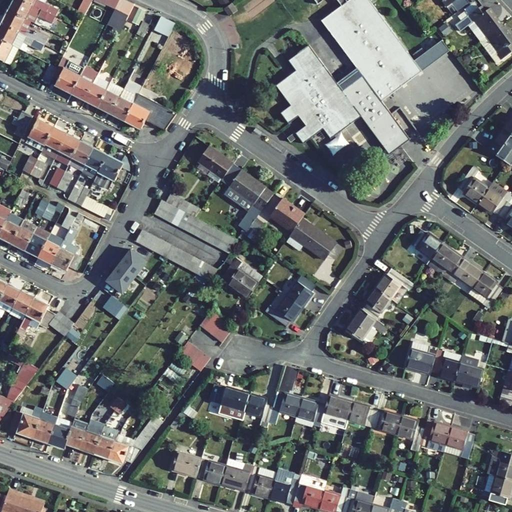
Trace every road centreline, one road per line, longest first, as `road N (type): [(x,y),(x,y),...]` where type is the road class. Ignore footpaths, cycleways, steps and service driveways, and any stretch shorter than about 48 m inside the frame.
road 1 (residential): [(199,105),(384,234)]
road 2 (residential): [(511,420),(298,357)]
road 3 (tertiary): [(0,454),(177,511)]
road 4 (residential): [(0,77),(161,160)]
road 5 (residential): [(128,212),(77,287),(57,287),(0,257)]
road 6 (residential): [(298,357),(384,234)]
road 7 (residential): [(413,191),(511,82)]
road 8 (residential): [(157,0),(194,17),(212,40),(214,78),(199,105)]
road 9 (residential): [(511,259),(413,191)]
